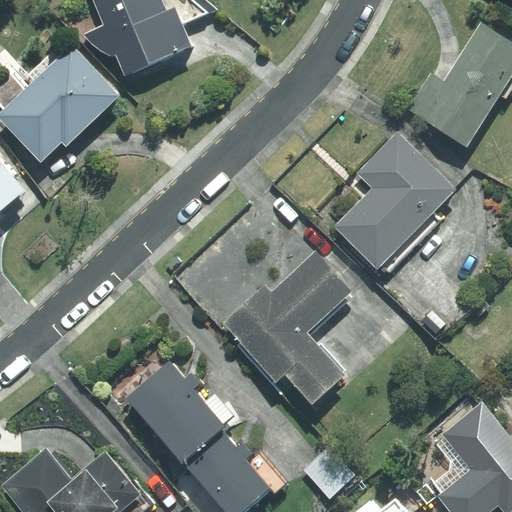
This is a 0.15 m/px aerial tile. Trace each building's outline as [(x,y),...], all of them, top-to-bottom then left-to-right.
[(87,38),(122,61),(128,77),(198,51),(181,6),(169,11),(164,0),(94,0),(106,31),(87,38)] [(435,75),(411,112),(472,152),(507,97),(511,100),(511,99),(511,43),(484,26),(448,83),(435,75)] [(0,103),(8,112),(1,118),(47,166),(68,146),(71,150),(126,98),(97,68),(76,47),(70,53),(62,45),(29,76),(5,51),(0,55),(0,63),(11,75),(0,85),(0,103)] [(381,273),(461,191),(401,132),(359,174),(375,189),(336,229),(381,273)] [(0,220),(12,210),(19,219),(28,212),(21,203),(32,194),(0,155),(0,220)] [(267,288),(225,324),(279,386),(289,377),(316,409),(351,379),(312,333),(358,293),(322,252),(273,295),(267,288)] [(175,365),(132,402),(188,468),(229,433),(232,430),(201,395),(208,388),(198,376),(190,382),(175,365)] [(511,511),(511,435),(484,402),(445,435),(474,469),(438,499),(449,511),(499,511),(502,509),(504,511),(511,511)] [(296,485),(256,439),(244,450),(229,433),(188,468),(172,482),(180,491),(186,486),(189,490),(200,481),(226,511),(250,511),(273,492),(280,499),(296,485)] [(340,441),(305,471),(333,503),(367,472),(340,441)] [(52,445),(4,479),(27,511),(144,511),(154,505),(115,450),(75,478),(52,445)] [(376,499),(359,511),(412,511),(399,497),(384,509),(376,499)]
